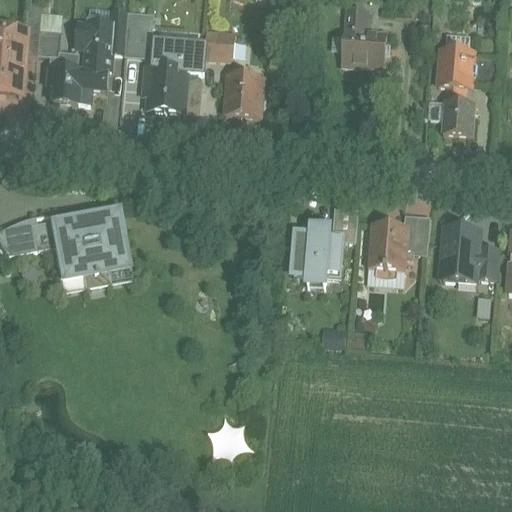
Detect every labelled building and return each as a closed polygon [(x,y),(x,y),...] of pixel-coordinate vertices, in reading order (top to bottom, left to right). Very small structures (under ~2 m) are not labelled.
[(42,7),(27,6),(25,41),(24,61),(38,62),(40,36),(42,7)] [(369,17),(350,16),(349,30),(369,31),(369,17)] [(130,21),(113,19),(112,31),(116,32),(113,60),(127,61),(130,21)] [(155,22),(131,20),(127,62),(152,64),(155,22)] [(112,31),(91,30),(91,32),(87,32),(85,54),(89,55),(87,75),(90,76),(111,77),(111,78),(112,78),(113,60),(116,32),(112,31)] [(369,31),(349,30),(348,38),(346,38),(343,73),(360,74),(360,72),(383,74),(386,42),(368,40),(369,31)] [(61,38),(40,36),(38,62),(59,64),(61,38)] [(25,41),(0,38),(0,94),(21,97),(24,61),(25,41)] [(237,40),(208,38),(206,65),(235,67),(237,40)] [(164,56),(153,55),(151,74),(149,74),(147,101),(153,102),(152,115),(184,118),(187,77),(178,76),(180,56),(164,55),(164,56)] [(475,59),(443,56),(441,93),(449,93),(448,107),(467,109),(468,95),(473,95),(473,90),(475,62),(475,59)] [(503,64),(475,62),(473,90),(501,92),(503,64)] [(87,75),(49,72),(48,92),(54,92),(53,107),(80,110),(82,94),(88,95),(90,76),(87,75)] [(111,77),(90,76),(88,95),(109,96),(111,78),(111,77)] [(265,83),(231,81),(228,121),(262,124),(265,83)] [(448,107),(447,108),(433,107),(432,126),(446,127),(445,140),(474,142),(477,110),(467,109),(448,107)] [(97,222),(75,226),(74,223),(50,227),(55,254),(61,286),(93,280),(94,283),(99,282),(99,279),(131,273),(120,214),(96,219),(97,222)] [(361,216),(336,214),(334,238),(347,240),(346,248),(358,249),(361,216)] [(420,222),(407,221),(406,233),(411,234),(408,260),(429,262),(430,248),(418,247),(420,222)] [(28,226),(19,229),(9,233),(0,237),(0,247),(9,262),(55,254),(50,228),(37,230),(36,223),(28,226)] [(389,232),(374,231),(370,275),(387,276),(387,278),(390,278),(390,276),(407,278),(408,260),(411,234),(406,233),(395,232),(395,236),(389,235),(389,232)] [(483,236),(445,233),(441,286),(479,289),(482,254),(483,236)] [(334,238),(299,236),(295,281),(310,283),(310,288),(327,289),(328,284),(343,285),(346,248),(347,240),(334,238)] [(502,255),(482,254),(479,285),(499,287),(502,255)] [(346,337),(325,334),(323,352),(344,354),(346,337)] [(222,462),(249,455),(243,433),(216,440),(222,462)]
